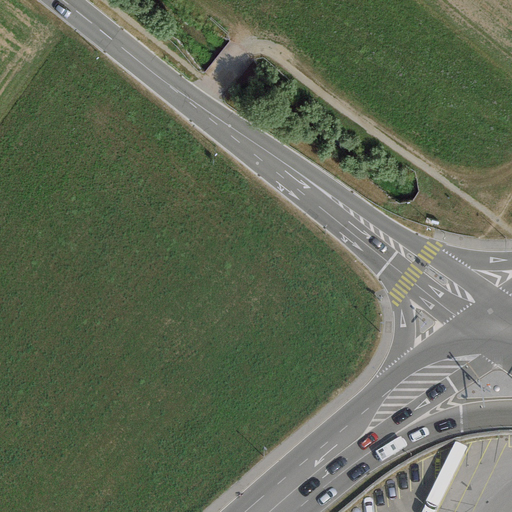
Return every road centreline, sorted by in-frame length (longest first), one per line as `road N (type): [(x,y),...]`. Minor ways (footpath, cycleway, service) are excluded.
road 1 (tertiary): [(60,0),(400,252)]
road 2 (track): [(195,105),(241,47),(256,43),(437,169),(462,178),(511,173)]
road 3 (trunk): [(329,458),(458,420),(511,413)]
road 4 (tertiary): [(400,252),(397,397)]
road 5 (unknown): [(380,511),(431,482),(508,481)]
road 6 (primary): [(397,397),(497,321)]
